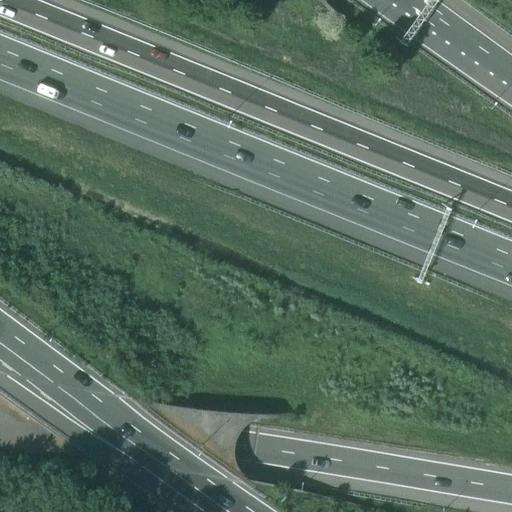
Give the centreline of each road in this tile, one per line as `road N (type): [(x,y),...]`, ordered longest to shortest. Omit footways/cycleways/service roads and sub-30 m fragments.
road 1 (motorway): [(511,208),(0,1)]
road 2 (motorway): [(0,54),(511,260)]
road 3 (motorway): [(0,409),(511,490)]
road 4 (motorway): [(0,328),(252,511)]
road 5 (motorway): [(511,85),(399,0)]
